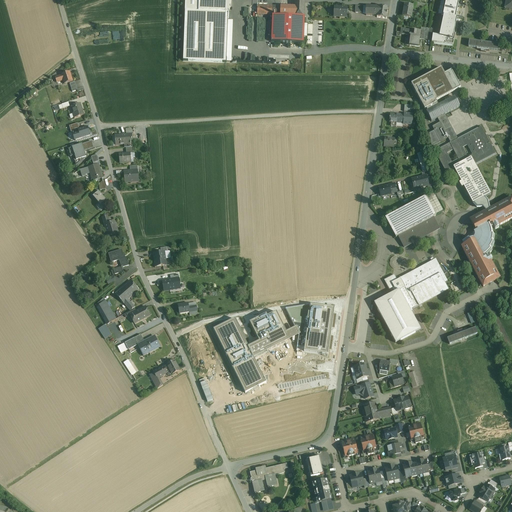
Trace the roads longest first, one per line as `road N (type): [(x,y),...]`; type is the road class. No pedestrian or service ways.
road 1 (residential): [(59,0),(136,258),(228,466)]
road 2 (residential): [(388,52),(345,348)]
road 3 (track): [(379,110),(99,127)]
road 4 (residential): [(511,66),(388,52)]
